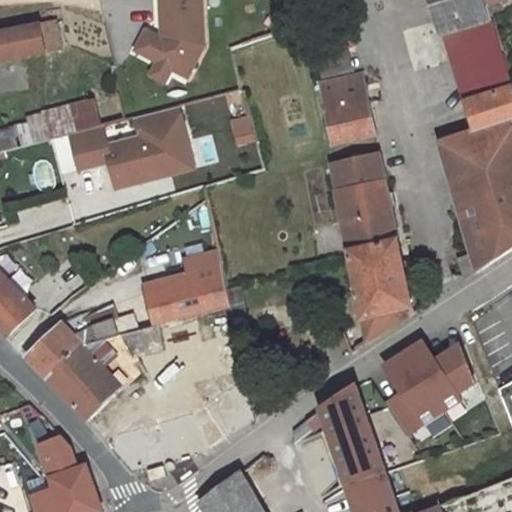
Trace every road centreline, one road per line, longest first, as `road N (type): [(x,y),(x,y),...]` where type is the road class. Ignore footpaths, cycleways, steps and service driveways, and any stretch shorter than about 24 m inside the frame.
road 1 (unclassified): [(511,268),(159,511)]
road 2 (unknown): [(463,300),(378,0)]
road 3 (unclassified): [(0,354),(88,439),(136,511)]
